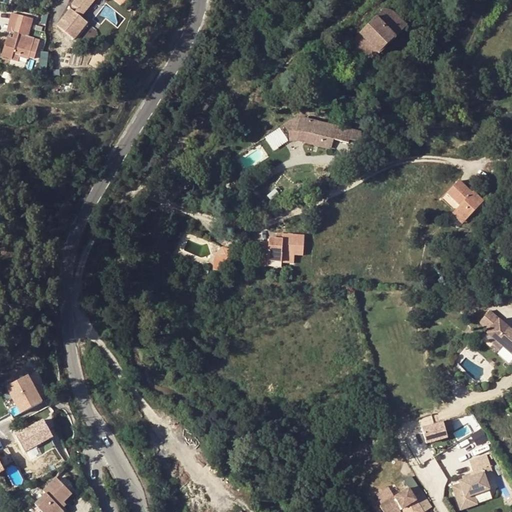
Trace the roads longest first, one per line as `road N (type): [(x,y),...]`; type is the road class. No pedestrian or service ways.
road 1 (residential): [(67,308),(77,299),(85,253),(130,191),(262,224),(380,168),(426,157),(511,161)]
road 2 (tertiary): [(67,308),(64,276),(83,205),(196,23),(200,0)]
road 3 (tertiary): [(101,438),(76,381),(67,308)]
